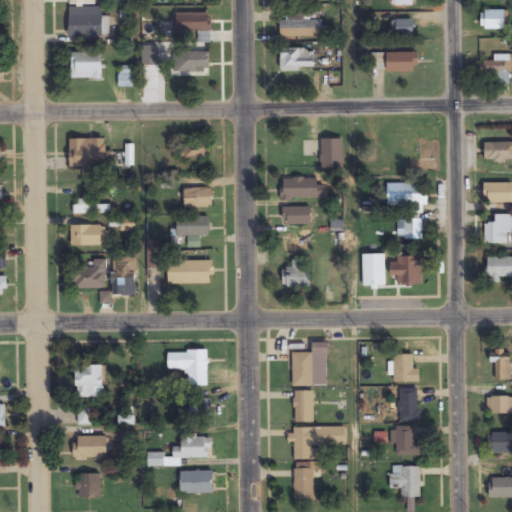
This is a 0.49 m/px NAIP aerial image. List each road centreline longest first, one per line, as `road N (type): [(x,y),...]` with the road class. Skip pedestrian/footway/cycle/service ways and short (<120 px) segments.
road 1 (residential): [(0,114),(511,105)]
road 2 (residential): [(511,315),(0,323)]
road 3 (residential): [(253,511),(245,0)]
road 4 (residential): [(457,511),(449,0)]
road 5 (residential): [(37,511),(32,0)]
